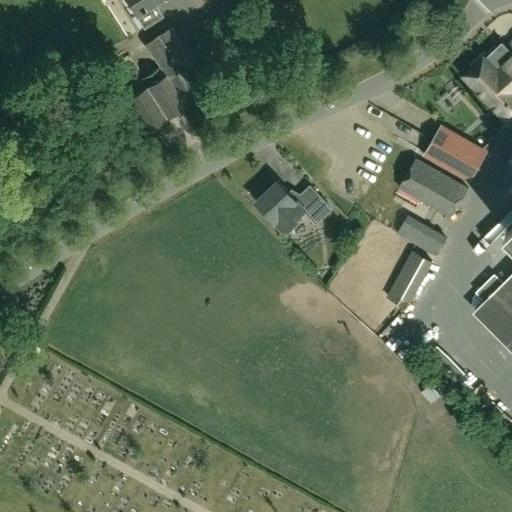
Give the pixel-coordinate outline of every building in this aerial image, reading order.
[(125,0),(142,27),(160,16),(152,3),(156,0),(125,0)] [(417,44),(432,34),(424,21),(409,31),(417,44)] [(511,40),(505,47),(501,43),(485,58),(482,56),(462,74),(509,124),(511,120),(511,40)] [(183,107),(163,76),(160,71),(141,82),(145,87),(126,99),(146,130),(183,107)] [(429,137),(409,125),(413,118),(393,106),(380,127),(420,151),(429,137)] [(441,124),(423,155),(469,182),(486,151),(441,124)] [(511,154),(508,158),(511,162),(511,223),(504,231),(511,239),(511,269),(488,293),(472,309),(511,349),(511,154)] [(450,218),(467,188),(414,158),(397,188),(450,218)] [(308,187),(294,200),(277,181),(255,202),(273,222),(274,221),(286,234),(298,223),(295,219),(304,211),(315,223),(329,209),(308,187)] [(409,215),(397,234),(436,256),(446,237),(409,215)] [(410,302),(432,263),(412,252),(390,291),(410,302)] [(431,400),(443,409),(450,399),(438,390),(431,400)] [(435,459),(422,465),(428,478),(441,472),(435,459)]
